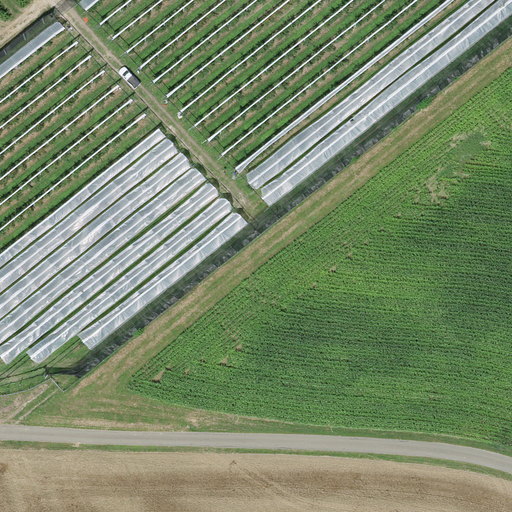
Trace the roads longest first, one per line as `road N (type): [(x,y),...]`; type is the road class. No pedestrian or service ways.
road 1 (track): [(511,15),(278,206),(242,224),(0,431)]
road 2 (unclassified): [(511,469),(485,459),(358,447),(0,432)]
road 3 (track): [(242,224),(38,0)]
